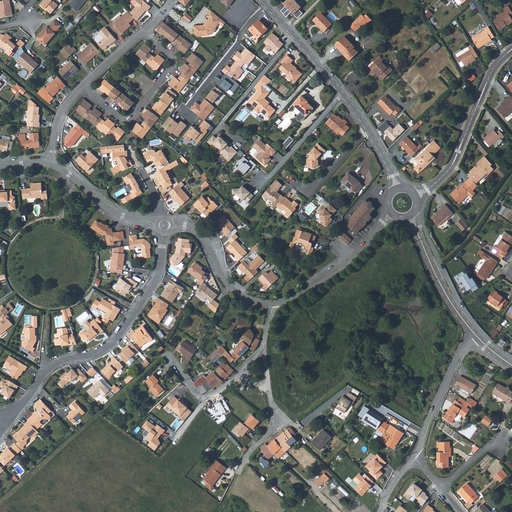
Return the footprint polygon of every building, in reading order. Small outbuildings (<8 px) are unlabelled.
[(13,15),(9,0),(0,0),(0,12),(1,17),(13,15)] [(46,8),(52,13),(59,6),(53,1),(54,0),(44,0),(40,4),(45,9),(46,8)] [(85,0),(71,0),(69,4),(76,10),(85,0)] [(132,12),(139,19),(145,13),(144,12),(146,10),(147,11),(151,7),(143,0),(136,0),(133,4),(136,7),(132,12)] [(291,0),(290,1),(288,0),(279,0),(286,6),(281,11),(286,17),(292,12),(297,18),(302,13),(298,9),(301,7),(293,0),(291,0)] [(500,17),(493,22),(498,30),(511,22),(511,20),(509,16),(511,14),(511,12),(507,6),(502,9),(504,12),(499,15),(500,17)] [(131,21),(135,18),(131,13),(128,11),(114,24),(122,33),(131,25),(129,23),(128,21),(130,20),(131,21)] [(219,23),(222,20),(211,11),(207,16),(209,18),(207,22),(207,25),(194,26),(195,34),(198,36),(209,35),(211,33),(213,33),(215,30),(215,28),(219,23)] [(132,12),(131,13),(135,18),(137,21),(139,19),(132,12)] [(324,31),(332,23),(321,12),(313,20),(324,31)] [(187,13),(183,18),(189,23),(193,18),(187,13)] [(357,18),(363,25),(364,27),(372,19),(366,13),(364,15),(362,13),(357,18)] [(363,25),(357,18),(350,25),(356,31),(363,25)] [(55,33),(61,25),(55,20),(48,27),(47,26),(37,38),(45,45),(55,34),(55,33)] [(246,33),(256,44),(259,40),(258,39),(268,29),(259,20),(249,29),(249,30),(246,33)] [(174,43),(177,46),(179,44),(182,47),(181,49),(187,54),(194,46),(165,22),(158,31),(161,33),(162,32),(175,42),(174,43)] [(485,30),(472,39),(477,47),(483,43),(484,45),(492,40),(491,39),(494,36),(488,26),(484,28),(485,30)] [(108,46),(108,45),(110,44),(110,45),(113,42),(113,43),(117,40),(105,27),(99,33),(102,37),(102,39),(97,43),(103,50),(105,49),(107,47),(108,46)] [(6,51),(10,55),(13,51),(17,46),(16,45),(11,41),(13,38),(7,33),(4,36),(4,35),(1,35),(0,34),(0,46),(1,47),(3,47),(7,50),(6,51)] [(353,48),(354,47),(344,36),(334,45),(349,60),(357,52),(353,48)] [(98,55),(101,52),(93,43),(78,56),(86,64),(97,54),(98,55)] [(433,49),(436,52),(442,45),(439,43),(433,49)] [(75,52),(69,44),(65,48),(71,55),(75,52)] [(158,59),(154,57),(151,54),(154,50),(147,44),(138,55),(159,72),(168,61),(161,55),(158,59)] [(475,59),(478,57),(471,45),(468,48),(469,50),(455,59),(461,68),(475,59)] [(60,52),(67,59),(71,55),(65,48),(60,52)] [(228,65),(223,72),(226,74),(227,72),(238,80),(245,71),(242,68),(245,64),(248,66),(256,56),(246,48),(241,54),(238,52),(233,59),(236,61),(231,68),(228,65)] [(39,64),(25,51),(17,60),(32,72),(39,64)] [(185,73),(183,76),(180,79),(177,77),(171,84),(181,92),(206,62),(196,53),(190,61),(193,63),(191,66),(187,64),(182,71),(185,73)] [(302,74),(296,68),(295,69),(292,67),(294,65),(291,63),(293,60),(287,54),(282,60),(284,62),(280,68),(287,74),(287,77),(290,80),(292,78),(296,82),(302,74)] [(392,71),(387,66),(385,67),(381,62),(382,61),(378,56),(368,66),(371,70),(369,72),(372,76),(375,73),(377,76),(381,81),(392,71)] [(66,80),(70,76),(72,74),(73,75),(74,74),(74,75),(79,70),(72,61),(60,72),(66,80)] [(216,76),(212,80),(228,92),(230,90),(233,93),(240,85),(226,74),(223,78),(221,80),(216,76)] [(63,89),(67,86),(58,76),(50,83),(51,84),(46,89),(53,97),(59,92),(58,90),(62,87),(63,89)] [(104,90),(110,95),(116,100),(115,102),(123,107),(124,106),(129,110),(136,103),(106,79),(99,88),(102,91),(104,90)] [(263,87),(266,84),(264,83),(261,80),(254,88),(258,91),(249,102),(256,107),(254,110),(259,114),(260,111),(269,118),(276,110),(269,104),(269,103),(268,102),(268,101),(265,98),(270,93),(263,87)] [(163,115),(179,96),(168,87),(165,90),(167,91),(156,104),(155,103),(152,106),(163,115)] [(215,87),(207,98),(217,106),(226,95),(215,87)] [(505,116),(511,110),(511,95),(511,94),(502,102),(503,103),(498,108),(505,116)] [(308,101),(301,95),(294,104),(301,111),(296,116),(296,117),(297,119),(299,121),(302,121),(314,108),(308,102),(308,101)] [(397,107),(385,95),(378,103),(390,114),(397,107)] [(28,121),(28,125),(40,126),(40,122),(39,122),(40,116),(39,116),(39,106),(36,106),(37,104),(31,99),(29,99),(27,121),(28,121)] [(109,118),(106,121),(103,119),(99,116),(102,113),(96,108),(93,111),(90,108),(92,105),(86,100),(77,111),(107,135),(109,133),(119,140),(126,132),(119,126),(117,129),(114,126),(116,123),(109,118)] [(197,102),(191,109),(205,120),(216,108),(205,100),(201,105),(197,102)] [(133,130),(144,138),(152,128),(160,118),(150,109),(144,116),(148,119),(142,126),(139,123),(133,130)] [(338,119),(333,114),(326,123),(330,127),(338,133),(338,132),(345,125),(347,123),(343,119),(342,120),(339,118),(338,119)] [(170,117),(163,126),(178,137),(187,125),(182,121),(179,125),(170,117)] [(419,124),(416,120),(411,125),(414,128),(419,124)] [(85,136),(88,132),(77,124),(74,128),(65,139),(65,144),(68,147),(72,146),(82,133),(85,136)] [(391,126),(384,132),(394,142),(405,130),(399,124),(394,129),(391,126)] [(349,128),(345,125),(338,132),(342,136),(349,128)] [(184,137),(190,141),(193,137),(200,142),(208,131),(203,127),(200,130),(196,126),(195,128),(192,126),(184,137)] [(334,137),(338,133),(330,127),(327,131),(334,137)] [(490,133),(484,137),(491,145),(501,137),(502,138),(505,135),(500,129),(497,131),(495,130),(490,134),(490,133)] [(21,138),(22,149),(27,148),(27,146),(34,145),(34,146),(38,146),(40,144),(38,132),(29,133),(30,139),(26,140),(25,133),(19,134),(20,139),(21,138)] [(227,159),(235,150),(231,146),(230,148),(227,145),(229,143),(226,140),(225,141),(224,140),(224,138),(220,135),(217,139),(214,135),(208,142),(211,145),(213,144),(217,148),(218,147),(222,150),(221,151),(224,154),(223,156),(227,159)] [(408,151),(411,154),(418,146),(407,135),(400,144),(407,152),(408,151)] [(281,146),(285,149),(289,145),(294,140),(290,136),(281,146)] [(10,140),(0,138),(0,148),(2,149),(2,148),(8,150),(10,140)] [(267,145),(260,140),(254,147),(260,152),(256,157),(266,166),(269,161),(268,160),(268,159),(272,155),(273,156),(277,151),(268,144),(267,145)] [(441,148),(434,141),(430,144),(431,144),(426,149),(427,150),(420,156),(419,155),(415,159),(418,163),(413,168),(418,173),(427,164),(426,162),(433,156),(433,155),(441,148)] [(106,146),(102,147),(102,154),(113,152),(114,159),(111,159),(119,169),(115,172),(118,176),(125,170),(126,172),(135,166),(131,160),(130,162),(128,160),(129,159),(128,158),(127,150),(125,150),(124,144),(106,146)] [(319,166),(318,161),(317,161),(317,159),(318,158),(322,154),(323,155),(326,151),(318,144),(309,155),(310,156),(307,161),(307,167),(309,169),(314,169),(314,167),(318,167),(319,166)] [(154,150),(151,150),(146,159),(147,161),(151,159),(156,168),(167,162),(161,151),(156,153),(155,152),(154,150)] [(227,159),(230,162),(238,152),(235,150),(227,159)] [(75,160),(88,171),(98,158),(90,151),(84,157),(81,154),(75,160)] [(492,164),(486,156),(478,163),(480,166),(478,168),(476,165),(467,173),(470,177),(477,185),(490,175),(488,173),(494,169),(491,165),(492,164)] [(244,157),(238,164),(241,166),(239,169),(246,175),(250,171),(251,172),(257,165),(251,160),(249,162),(244,157)] [(167,171),(164,167),(155,172),(157,175),(156,176),(159,181),(161,180),(163,183),(161,184),(164,188),(172,184),(170,179),(171,178),(167,171)] [(501,168),(498,171),(504,176),(507,173),(501,168)] [(134,177),(131,173),(124,178),(128,186),(131,184),(134,189),(131,191),(132,193),(121,199),(124,203),(142,193),(139,187),(140,187),(135,177),(134,177)] [(355,179),(349,173),(341,182),(353,193),(360,185),(354,180),(355,179)] [(473,189),(477,185),(470,177),(465,181),(473,189)] [(273,184),(279,189),(282,186),(282,185),(276,180),(273,184)] [(473,189),(465,181),(462,184),(463,185),(459,188),(458,187),(451,193),(460,202),(469,193),(471,196),(476,191),(473,189)] [(42,196),(42,198),(48,198),(47,189),(42,190),(42,182),(31,183),(32,188),(23,189),(24,197),(37,196),(37,197),(42,196)] [(181,186),(179,183),(169,192),(175,198),(175,197),(182,205),(190,198),(180,187),(181,186)] [(272,207),(274,209),(276,207),(284,198),(281,195),(279,197),(277,195),(278,193),(277,192),(279,190),(279,189),(273,184),(262,196),(268,201),(270,200),(272,203),(272,205),(273,206),(272,207)] [(241,188),(232,189),(233,195),(237,195),(248,204),(255,195),(244,185),(241,188)] [(1,187),(0,186),(0,201),(10,201),(11,209),(17,209),(16,197),(13,195),(13,190),(6,191),(7,192),(1,193),(1,190),(1,187)] [(205,199),(203,196),(193,205),(196,208),(197,207),(206,216),(218,205),(213,200),(212,201),(208,196),(205,199)] [(288,200),(285,197),(284,198),(276,207),(282,211),(283,210),(286,213),(286,215),(287,216),(289,217),(295,210),(295,207),(298,204),(294,201),(292,203),(290,202),(289,204),(287,202),(288,200)] [(355,212),(366,223),(368,221),(367,218),(370,216),(370,213),(374,208),(371,205),(368,203),(365,200),(355,212)] [(443,206),(432,215),(438,224),(453,211),(446,202),(442,204),(443,206)] [(330,217),(336,210),(329,203),(325,208),(322,206),(317,211),(320,214),(320,218),(324,221),(322,223),(325,226),(327,226),(330,223),(329,222),(332,218),(330,217)] [(505,215),(508,207),(503,205),(500,214),(505,215)] [(363,223),(366,223),(355,212),(350,217),(348,226),(357,233),(362,227),(361,226),(363,223)] [(226,236),(235,228),(223,215),(216,222),(224,231),(223,232),(226,236)] [(462,230),(467,226),(461,218),(456,222),(462,230)] [(96,221),(91,228),(102,236),(106,236),(108,246),(114,245),(114,242),(121,241),(120,233),(114,234),(112,232),(111,233),(107,230),(109,228),(106,225),(106,226),(101,223),(100,224),(96,221)] [(295,237),(294,237),(292,243),(294,244),(295,244),(299,242),(303,243),(305,250),(307,250),(306,254),(311,256),(313,249),(311,248),(312,244),(309,243),(310,240),(315,242),(316,238),(314,236),(306,233),(307,231),(299,228),(297,231),(295,237)] [(339,230),(338,233),(337,236),(346,245),(351,240),(343,232),(342,232),(339,230)] [(511,244),(511,233),(507,230),(507,231),(505,234),(497,245),(495,243),(493,246),(498,249),(505,254),(506,255),(508,251),(506,250),(511,243),(511,244)] [(239,236),(235,233),(228,239),(231,243),(227,247),(230,251),(231,250),(236,256),(235,258),(238,261),(248,252),(235,239),(239,236)] [(135,249),(135,251),(137,253),(141,252),(142,258),(151,257),(150,248),(151,248),(151,244),(145,240),(137,241),(137,235),(129,236),(130,246),(131,249),(131,250),(134,250),(135,249)] [(185,253),(191,253),(192,244),(189,244),(189,240),(186,239),(186,243),(176,242),(175,246),(176,246),(176,248),(177,249),(177,252),(170,259),(170,262),(171,264),(174,265),(177,265),(184,257),(185,253)] [(487,258),(478,271),(485,275),(488,269),(490,270),(498,259),(480,246),(477,251),(487,258)] [(114,248),(110,273),(122,274),(125,254),(123,254),(124,248),(124,247),(114,248)] [(503,257),(505,254),(498,249),(495,253),(503,257)] [(244,277),(248,282),(259,272),(256,269),(264,261),(259,255),(252,262),(249,259),(247,259),(245,261),(244,260),(238,266),(243,272),(245,270),(248,274),(244,277)] [(201,285),(204,282),(207,277),(204,275),(205,272),(201,269),(203,267),(195,262),(188,271),(199,280),(198,282),(201,285)] [(260,285),(264,290),(277,278),(271,271),(268,273),(267,272),(265,273),(258,278),(263,283),(260,285)] [(125,280),(124,280),(120,284),(118,285),(115,289),(125,295),(128,292),(128,293),(134,286),(135,287),(138,283),(131,278),(127,278),(125,280)] [(162,295),(172,302),(179,292),(180,293),(183,288),(170,280),(167,285),(168,286),(162,295)] [(207,284),(204,282),(201,285),(196,292),(205,299),(207,297),(212,301),(208,306),(215,311),(221,304),(214,299),(218,294),(206,285),(207,284)] [(507,300),(500,295),(494,291),(488,299),(501,308),(507,300)] [(166,309),(169,304),(159,298),(156,302),(157,302),(155,305),(156,306),(153,309),(149,314),(151,317),(159,323),(161,318),(160,317),(163,313),(165,313),(168,310),(166,309)] [(101,302),(96,299),(91,306),(96,309),(98,307),(106,313),(102,320),(107,323),(110,319),(113,321),(120,310),(103,299),(101,302)] [(8,304),(0,310),(0,333),(11,324),(7,318),(8,317),(6,314),(12,309),(8,304)] [(66,309),(60,311),(64,322),(69,320),(68,317),(66,309)] [(236,325),(247,327),(248,328),(254,317),(243,314),(240,311),(237,317),(233,315),(231,321),(236,325)] [(25,326),(25,335),(26,335),(26,339),(22,345),(30,349),(32,351),(35,347),(33,346),(37,340),(37,337),(35,337),(35,328),(37,327),(37,316),(32,316),(32,326),(25,326)] [(95,338),(104,331),(98,324),(95,319),(90,323),(87,320),(83,323),(88,329),(84,332),(83,331),(79,334),(83,340),(85,339),(87,342),(94,337),(95,338)] [(230,336),(236,325),(234,324),(231,325),(226,333),(230,336)] [(149,342),(153,339),(142,326),(137,330),(139,333),(136,334),(135,333),(130,337),(136,344),(137,343),(140,347),(146,342),(149,342)] [(62,346),(76,344),(72,330),(68,330),(68,329),(66,327),(60,328),(61,332),(62,331),(63,335),(60,338),(59,338),(54,339),(55,344),(56,345),(62,344),(62,346)] [(232,352),(229,354),(234,360),(235,361),(249,348),(253,351),(256,348),(260,340),(259,339),(261,336),(256,333),(254,336),(251,330),(248,328),(247,327),(241,339),(243,342),(235,349),(236,351),(233,353),(232,352)] [(191,359),(197,350),(185,340),(179,348),(189,355),(188,356),(191,359)] [(126,362),(138,350),(131,342),(123,349),(125,351),(119,355),(126,362)] [(224,354),(231,362),(234,360),(229,354),(222,346),(210,356),(214,360),(215,361),(224,354)] [(24,370),(25,370),(27,366),(10,356),(4,365),(12,370),(10,374),(17,379),(21,372),(22,373),(24,370)] [(206,367),(214,360),(210,356),(201,362),(206,367)] [(117,373),(123,366),(115,357),(111,360),(112,362),(101,371),(108,379),(116,372),(117,373)] [(132,365),(137,360),(134,357),(129,362),(132,365)] [(223,361),(218,365),(220,367),(229,376),(234,370),(223,361)] [(92,377),(97,372),(93,367),(87,372),(92,377)] [(202,394),(222,383),(229,376),(220,367),(214,373),(213,372),(206,378),(201,371),(199,372),(197,370),(195,372),(196,375),(191,379),(202,394)] [(87,378),(79,368),(75,371),(72,368),(66,374),(64,373),(60,377),(62,379),(58,382),(61,387),(66,383),(70,380),(72,382),(78,376),(80,378),(83,382),(87,378)] [(157,382),(159,380),(153,373),(146,380),(152,386),(150,388),(156,396),(164,389),(157,382)] [(472,392),(473,392),(478,384),(462,373),(455,386),(459,389),(460,388),(462,385),(472,392)] [(126,379),(128,382),(134,378),(131,374),(126,379)] [(16,391),(19,386),(4,377),(0,383),(0,386),(0,387),(4,389),(1,393),(10,398),(15,390),(16,391)] [(104,396),(110,391),(99,380),(95,384),(95,386),(94,387),(91,387),(88,390),(94,398),(100,392),(104,396)] [(510,402),(511,399),(511,389),(500,382),(494,391),(510,402)] [(114,384),(111,386),(117,393),(120,390),(114,384)] [(472,392),(462,385),(460,388),(470,394),(472,392)] [(339,403),(336,407),(344,412),(349,404),(351,406),(357,397),(349,392),(346,397),(343,395),(340,400),(341,401),(339,403)] [(467,400),(459,394),(457,398),(464,403),(467,400)] [(182,422),(190,412),(185,409),(186,408),(184,407),(180,404),(181,403),(182,402),(178,399),(177,401),(172,397),(163,409),(167,412),(170,409),(179,416),(180,420),(182,422)] [(468,406),(464,403),(457,398),(455,397),(443,415),(450,420),(454,416),(456,418),(459,417),(462,413),(464,415),(467,410),(466,409),(468,406)] [(476,406),(479,401),(472,397),(469,401),(476,406)] [(52,410),(41,398),(36,404),(36,406),(37,408),(39,409),(27,419),(28,420),(37,430),(43,424),(40,421),(43,419),(49,419),(52,416),(49,413),(52,410)] [(73,422),(85,411),(75,400),(69,406),(72,409),(71,410),(71,412),(67,416),(73,422)] [(495,420),(487,414),(483,421),(490,426),(495,420)] [(252,415),(245,424),(253,430),(257,425),(258,425),(261,422),(252,415)] [(35,436),(40,432),(37,430),(28,420),(25,424),(26,425),(18,432),(18,431),(13,435),(19,441),(24,446),(28,443),(28,440),(32,436),(35,436)] [(145,420),(140,427),(147,433),(143,438),(148,442),(150,440),(153,442),(155,439),(155,440),(160,434),(160,435),(163,431),(155,425),(154,427),(145,420)] [(236,429),(245,437),(251,429),(242,421),(236,429)] [(381,440),(396,449),(406,433),(392,424),(391,425),(385,421),(379,429),(385,434),(381,440)] [(289,430),(294,437),(295,438),(298,435),(292,427),(289,430)] [(264,432),(262,430),(254,438),(256,440),(264,432)] [(275,439),(275,441),(286,453),(292,448),(288,443),(294,437),(289,430),(275,439)] [(321,452),(332,440),(327,435),(324,432),(313,444),(321,452)] [(438,451),(437,466),(449,467),(449,457),(452,457),(452,447),(452,441),(439,440),(439,446),(440,446),(440,451),(438,451)] [(25,447),(24,446),(19,441),(16,444),(21,449),(22,450),(25,447)] [(286,453),(275,441),(269,447),(275,454),(278,458),(286,453)] [(1,454),(0,454),(0,459),(4,464),(8,461),(9,461),(12,459),(12,457),(21,449),(16,444),(14,442),(9,447),(8,446),(3,451),(3,452),(1,454)] [(269,447),(265,443),(260,448),(265,454),(260,459),(265,466),(269,462),(267,459),(273,454),(273,455),(275,454),(269,447)] [(378,479),(382,475),(381,473),(381,470),(380,469),(387,462),(379,454),(367,465),(371,469),(369,471),(378,479)] [(213,488),(211,486),(226,468),(215,459),(209,465),(212,467),(202,479),(206,482),(204,485),(211,491),(213,488)] [(324,467),(317,474),(320,477),(324,472),(327,469),(324,467)] [(508,477),(502,470),(497,475),(502,482),(508,477)] [(330,477),(324,472),(320,477),(326,482),(330,477)] [(356,488),(363,494),(366,490),(367,491),(373,485),(372,484),(374,481),(368,475),(365,478),(360,473),(355,479),(360,484),(356,488)] [(336,480),(332,485),(335,488),(340,484),(336,480)] [(424,505),(430,497),(427,495),(428,494),(423,490),(424,490),(416,483),(411,489),(411,488),(405,495),(410,499),(414,495),(420,500),(419,501),(424,505)] [(460,490),(471,504),(479,497),(476,494),(477,493),(469,483),(460,490)] [(492,511),(484,503),(476,510),(478,511),(492,511)]
